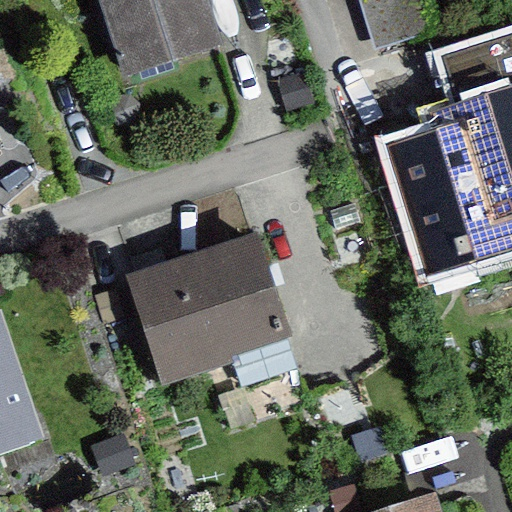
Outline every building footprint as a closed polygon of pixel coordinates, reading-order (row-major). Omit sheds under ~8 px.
[(103,0),(128,77),(221,47),(205,0),(103,0)] [(422,0),(397,0),(364,10),(377,55),(434,39),(422,0)] [(511,226),(511,90),(434,114),(441,136),(389,152),(427,277),(511,252),(505,229),(511,226)] [(288,344),(254,241),(127,283),(161,386),(288,344)] [(0,322),(0,454),(40,441),(0,322)]
